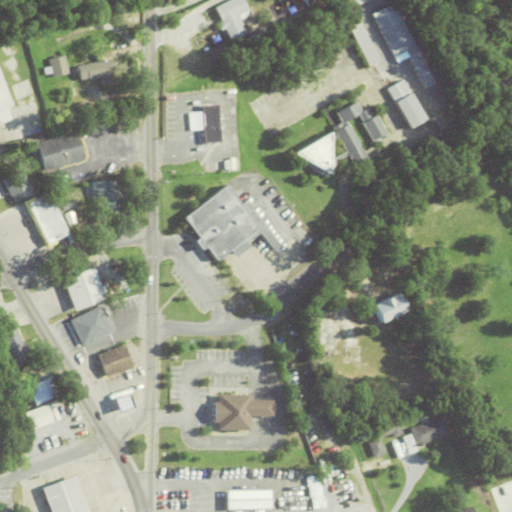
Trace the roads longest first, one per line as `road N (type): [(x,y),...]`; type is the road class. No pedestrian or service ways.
road 1 (tertiary): [(151,0),(149,506)]
road 2 (residential): [(151,327),(239,326),(279,304),(511,70)]
road 3 (secondary): [(149,506),(0,254)]
road 4 (tertiary): [(152,237),(66,253),(0,283)]
